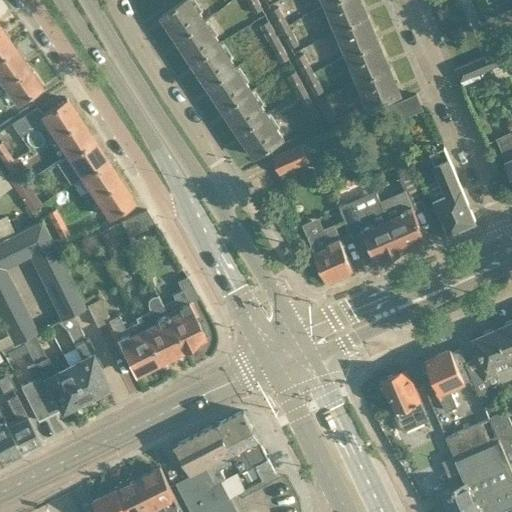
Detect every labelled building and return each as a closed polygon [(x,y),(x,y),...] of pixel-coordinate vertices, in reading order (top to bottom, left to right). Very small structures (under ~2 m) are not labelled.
[(283,137),(215,34),(206,20),(192,0),(183,0),(162,14),(163,15),(166,13),(171,21),(169,23),(178,38),(181,36),(187,45),(184,46),(194,62),(197,60),(202,68),(200,70),(210,85),(212,83),(218,92),(215,93),(225,108),(228,106),(233,115),(231,116),(241,131),(243,130),(249,138),(246,140),(256,155),(283,137)] [(262,8),(257,0),(255,0),(248,3),(253,13),(262,8)] [(324,0),(330,13),(321,16),(328,32),(337,28),(370,105),(398,93),(394,83),(397,82),(389,65),(386,66),(383,58),(386,56),(378,40),(375,41),(371,32),(374,31),(367,14),(364,15),(360,7),(364,5),(361,0),(324,0)] [(279,6),(270,11),(275,20),(284,15),(279,6)] [(280,30),(289,25),(284,15),(275,20),(280,30)] [(260,24),(265,34),(274,29),(270,19),(260,24)] [(450,28),(454,38),(464,34),(460,24),(450,28)] [(295,34),(289,25),(280,30),(286,39),(295,34)] [(0,55),(13,47),(0,28),(0,55)] [(279,39),(274,29),(265,34),(270,43),(279,39)] [(300,44),(295,34),(286,39),(291,49),(300,44)] [(284,48),(279,39),(270,43),(275,53),(284,48)] [(511,43),(501,48),(506,60),(510,70),(511,69),(511,43)] [(13,47),(0,55),(0,78),(3,83),(27,66),(13,47)] [(460,80),(506,60),(501,48),(500,48),(500,47),(493,50),(454,67),(460,80)] [(289,58),(284,48),(275,53),(280,62),(289,58)] [(304,53),(295,58),(300,67),(309,62),(304,53)] [(314,72),(309,62),(300,67),(305,76),(314,72)] [(40,85),(27,66),(3,83),(17,102),(28,94),(40,85)] [(301,82),(295,71),(287,75),(293,86),(301,82)] [(319,81),(314,72),(305,76),(310,86),(319,81)] [(324,91),(319,81),(310,86),(315,95),(324,91)] [(306,91),(301,82),(293,86),(298,96),(306,91)] [(311,100),(306,91),(298,96),(303,105),(311,100)] [(385,106),(391,121),(423,107),(416,92),(385,106)] [(334,109),(328,99),(319,103),(325,114),(334,109)] [(67,100),(42,116),(43,117),(51,129),(76,113),(67,100)] [(316,110),(311,100),(303,105),(308,114),(316,110)] [(21,119),(13,125),(20,136),(36,126),(34,123),(43,117),(42,116),(38,108),(21,119)] [(338,119),(334,109),(325,114),(329,124),(338,119)] [(85,126),(76,113),(51,129),(60,142),(85,126)] [(85,126),(60,142),(69,156),(93,140),(85,126)] [(511,135),(510,131),(497,136),(506,158),(506,159),(511,172),(511,135)] [(93,140),(69,156),(82,176),(107,160),(93,140)] [(0,142),(0,157),(3,161),(11,156),(1,141),(0,142)] [(272,157),(280,174),(309,161),(301,144),(272,157)] [(474,217),(444,144),(429,150),(440,178),(429,183),(448,228),(451,227),(452,231),(463,226),(461,223),(474,217)] [(18,167),(11,156),(3,161),(10,173),(18,167)] [(116,174),(107,160),(82,176),(91,190),(116,174)] [(18,169),(6,176),(14,189),(26,182),(18,169)] [(0,170),(0,194),(11,186),(0,170)] [(125,187),(116,174),(91,190),(100,203),(125,187)] [(395,196),(381,202),(402,251),(418,244),(417,240),(424,237),(426,241),(427,241),(420,223),(415,211),(426,206),(412,175),(400,181),(405,192),(395,196)] [(134,201),(125,187),(100,203),(109,217),(134,201)] [(34,193),(22,200),(29,211),(41,203),(34,193)] [(350,208),(342,212),(345,218),(353,236),(354,236),(353,235),(363,231),(377,263),(378,262),(378,261),(377,258),(384,255),(385,258),(402,251),(381,202),(380,203),(381,205),(354,216),(350,208)] [(155,223),(146,209),(121,221),(128,235),(155,223)] [(54,211),(47,214),(51,224),(59,220),(54,211)] [(319,215),(302,219),(305,232),(322,228),(319,215)] [(25,241),(51,295),(73,284),(42,220),(28,228),(25,229),(29,238),(25,241)] [(64,229),(59,220),(51,224),(56,233),(64,229)] [(355,272),(345,248),(340,236),(339,236),(334,225),(326,229),(327,232),(309,239),(314,251),(328,283),(346,276),(344,271),(352,268),(353,272),(355,272)] [(68,238),(64,229),(56,233),(61,242),(68,238)] [(0,316),(2,320),(13,342),(22,337),(34,331),(0,262),(0,316)] [(196,311),(190,301),(198,296),(187,275),(177,280),(181,289),(172,294),(173,297),(161,303),(172,325),(182,346),(184,345),(188,346),(193,343),(194,339),(204,334),(193,313),(196,311)] [(182,346),(172,325),(161,303),(157,293),(152,296),(148,299),(147,302),(147,306),(149,309),(136,315),(138,319),(136,320),(155,361),(162,357),(165,358),(170,355),(171,352),(182,346)] [(155,361),(136,320),(125,326),(117,313),(109,317),(98,298),(85,305),(97,327),(109,320),(118,336),(112,339),(117,348),(120,354),(123,352),(134,372),(145,366),(148,367),(154,364),(154,361),(155,361)] [(108,387),(106,383),(98,368),(102,367),(87,338),(85,339),(78,324),(68,316),(60,320),(58,321),(68,329),(83,359),(68,366),(84,399),(84,398),(86,398),(89,399),(95,396),(96,393),(108,387)] [(504,324),(495,328),(509,359),(511,366),(511,318),(511,319),(505,321),(504,324)] [(2,320),(0,320),(0,348),(1,347),(13,342),(2,320)] [(476,357),(466,362),(472,377),(481,397),(488,393),(486,383),(500,377),(503,384),(511,380),(511,366),(509,359),(495,328),(493,329),(490,328),(484,331),(483,334),(473,338),(479,351),(474,353),(476,357)] [(13,342),(1,347),(4,353),(8,351),(24,343),(22,337),(13,342)] [(24,343),(8,351),(12,359),(28,351),(24,343)] [(450,348),(426,359),(434,377),(432,378),(435,384),(446,411),(458,406),(449,388),(472,377),(466,362),(460,349),(460,347),(459,348),(452,352),(450,348)] [(84,399),(68,366),(55,373),(47,357),(35,363),(50,393),(53,391),(62,410),(75,403),(78,404),(83,402),(84,399)] [(62,410),(53,391),(50,393),(35,363),(27,367),(30,374),(34,378),(21,385),(39,421),(62,410)] [(421,401),(415,388),(414,388),(405,369),(406,369),(405,368),(381,379),(382,382),(379,385),(382,392),(387,392),(387,394),(389,393),(405,429),(427,419),(419,402),(421,401)] [(0,382),(4,391),(13,387),(7,374),(0,377),(0,382)] [(39,442),(22,404),(17,394),(7,398),(18,420),(7,425),(21,451),(39,442)] [(481,397),(467,402),(476,423),(490,418),(481,397)] [(267,456),(250,422),(243,409),(216,423),(232,453),(241,470),(267,456)] [(7,425),(0,411),(0,460),(0,461),(21,451),(7,425)] [(509,462),(511,460),(511,426),(505,411),(490,418),(509,462)] [(511,468),(509,462),(490,418),(446,436),(453,454),(464,480),(453,485),(443,489),(452,511),(488,511),(511,502),(511,468)] [(227,455),(232,453),(216,423),(175,444),(190,473),(208,464),(217,482),(222,479),(226,477),(221,467),(230,462),(227,455)] [(464,480),(453,454),(442,459),(453,485),(464,480)] [(239,511),(222,479),(217,482),(208,464),(190,473),(177,480),(184,495),(191,509),(192,511),(239,511)] [(169,511),(183,511),(160,465),(138,477),(153,507),(164,502),(169,511)] [(143,511),(153,507),(138,477),(116,488),(127,511),(143,511)] [(100,511),(127,511),(116,488),(94,499),(100,511)] [(511,511),(511,502),(488,511),(511,511)]
